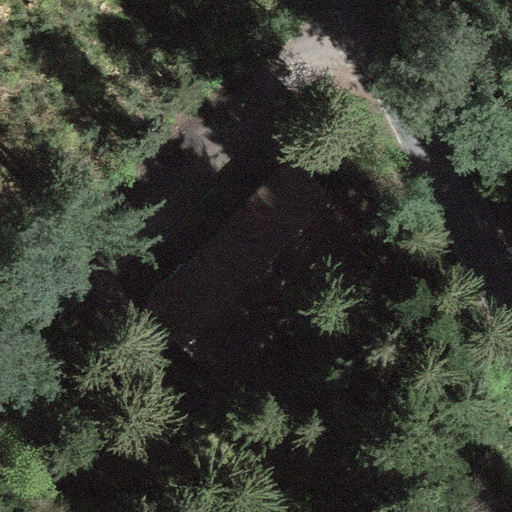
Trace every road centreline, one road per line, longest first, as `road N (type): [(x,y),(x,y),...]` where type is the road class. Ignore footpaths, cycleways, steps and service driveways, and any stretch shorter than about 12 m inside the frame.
road 1 (track): [(327,0),(0,336)]
road 2 (tertiary): [(359,0),(511,297)]
